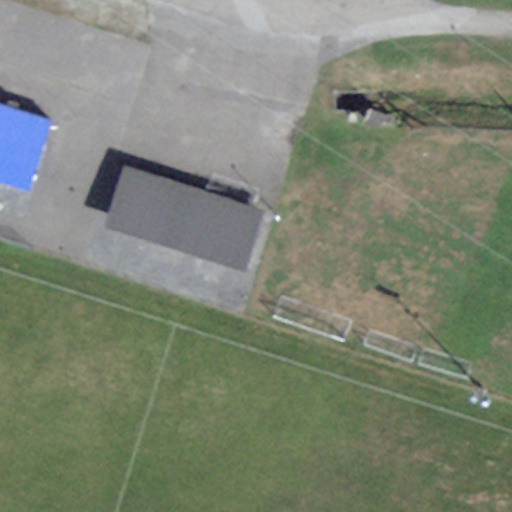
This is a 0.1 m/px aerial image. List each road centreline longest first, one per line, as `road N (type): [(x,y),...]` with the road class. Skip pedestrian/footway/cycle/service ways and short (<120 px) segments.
road 1 (unclassified): [(170,0),(236,22),(378,23)]
road 2 (unclassified): [(378,23),(511,25)]
